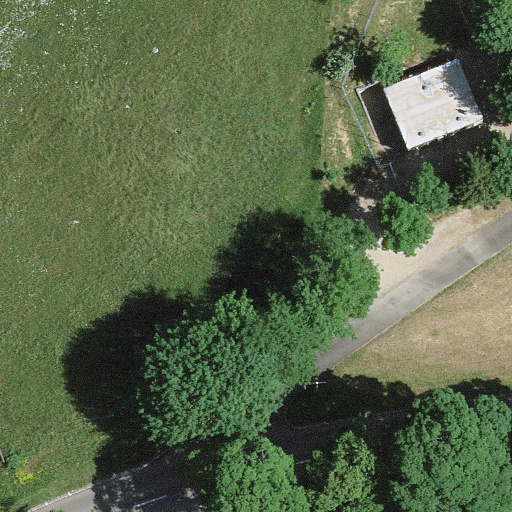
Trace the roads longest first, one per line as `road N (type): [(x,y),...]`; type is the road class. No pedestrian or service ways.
road 1 (tertiary): [(511,393),(242,432),(70,511)]
road 2 (track): [(242,432),(400,288),(511,216)]
